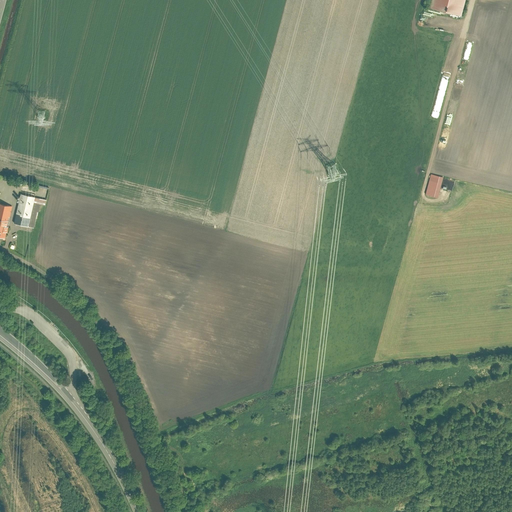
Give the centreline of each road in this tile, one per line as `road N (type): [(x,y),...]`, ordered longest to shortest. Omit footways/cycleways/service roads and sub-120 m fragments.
road 1 (unclassified): [(0,251),(52,279),(108,339),(178,511)]
road 2 (primary): [(0,334),(86,421),(137,511)]
road 3 (track): [(117,511),(50,401),(0,358)]
